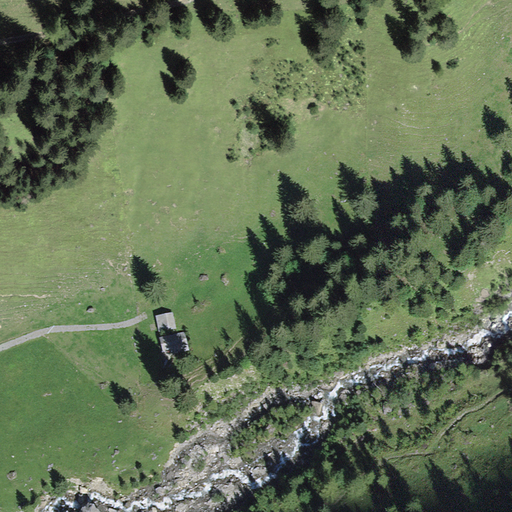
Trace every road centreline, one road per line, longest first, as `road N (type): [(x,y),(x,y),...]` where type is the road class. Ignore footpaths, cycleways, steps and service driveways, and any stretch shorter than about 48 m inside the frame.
road 1 (track): [(186,0),(0,42)]
road 2 (track): [(0,347),(48,330),(145,316)]
